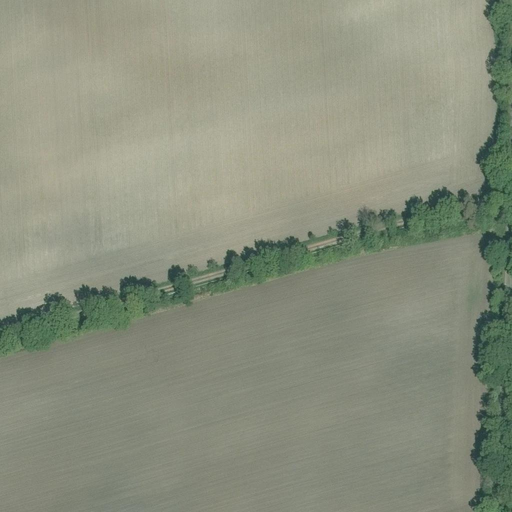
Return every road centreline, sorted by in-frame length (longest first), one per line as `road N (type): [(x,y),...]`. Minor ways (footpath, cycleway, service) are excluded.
road 1 (track): [(511,194),(0,340)]
road 2 (unclassified): [(503,511),(511,305)]
